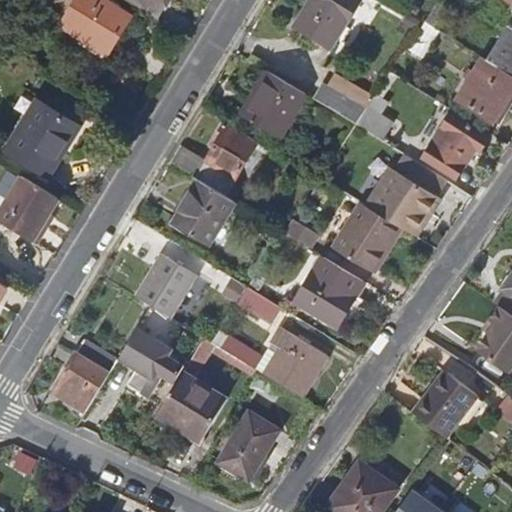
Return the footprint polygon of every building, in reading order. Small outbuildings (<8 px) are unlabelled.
[(101,0),(48,0),(71,14),(64,25),(109,53),(131,18),(101,0)] [(127,0),(158,19),(169,0),(127,0)] [(309,0),(295,23),(331,45),(358,0),(309,0)] [(439,32),(426,24),(411,50),(424,57),(439,32)] [(511,27),(509,26),(488,59),(511,73),(511,27)] [(495,121),(511,93),(511,73),(488,59),(484,56),(458,99),(495,121)] [(333,69),(325,81),(355,99),(362,88),(333,69)] [(282,138),(310,93),(276,72),(256,105),(251,101),(243,115),(282,138)] [(325,81),(315,96),(345,115),(358,123),(368,108),(325,81)] [(81,126),(40,100),(8,149),(50,176),(81,126)] [(358,123),(383,139),(393,122),(369,106),(368,108),(358,123)] [(423,157),(455,179),(476,149),(480,152),(489,138),(453,114),(423,157)] [(219,138),(197,174),(201,177),(227,193),(259,141),(226,121),(216,137),(219,138)] [(369,203),(419,233),(442,198),(437,195),(448,179),(445,177),(408,154),(396,171),(386,187),(381,184),(369,203)] [(0,221),(35,244),(62,199),(23,175),(0,212),(0,221)] [(212,242),(239,200),(227,193),(201,177),(176,219),(212,242)] [(335,244),(371,267),(390,240),(394,243),(403,227),(363,202),(335,244)] [(325,233),(297,215),(287,229),(315,248),(325,233)] [(375,270),(394,243),(390,240),(371,267),(375,270)] [(164,250),(138,293),(154,302),(177,316),(203,274),(164,250)] [(300,296),(335,320),(354,292),(358,295),(367,281),(327,255),(300,296)] [(503,287),(493,302),(500,307),(511,315),(511,272),(502,287),(503,287)] [(214,277),(207,291),(209,293),(199,308),(223,323),(235,305),(225,300),(232,287),(214,277)] [(0,302),(9,288),(0,282),(0,302)] [(192,304),(199,308),(209,293),(207,291),(202,288),(192,304)] [(275,316),(281,305),(261,292),(254,303),(275,316)] [(340,323),(358,295),(354,292),(335,320),(340,323)] [(511,315),(500,307),(489,320),(495,323),(477,350),(490,360),(497,358),(511,368),(509,372),(511,374),(511,315)] [(56,389),(91,409),(120,360),(129,345),(94,325),(56,389)] [(172,345),(138,329),(129,345),(120,360),(137,369),(129,386),(152,397),(163,374),(174,380),(183,362),(168,354),(172,345)] [(294,331),(268,372),(304,395),(330,353),(294,331)] [(235,393),(188,364),(163,407),(209,435),(235,393)] [(445,373),(430,392),(434,395),(449,375),(445,373)] [(430,392),(416,412),(450,438),(480,397),(449,375),(434,395),(430,392)] [(221,464),(252,482),(284,433),(253,415),(221,464)] [(381,511),(400,486),(363,459),(331,504),(341,511),(381,511)] [(443,511),(413,490),(397,511),(443,511)]
